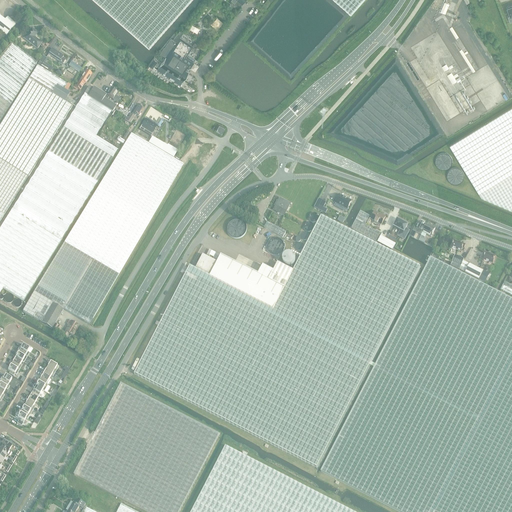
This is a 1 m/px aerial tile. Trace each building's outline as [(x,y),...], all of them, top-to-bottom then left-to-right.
[(94,0),(149,47),(189,0),(94,0)] [(232,2),(230,4),(238,10),(242,5),(245,0),(236,0),(237,0),(234,4),(232,2)] [(334,0),(351,14),(363,0),(334,0)] [(428,24),(432,16),(426,13),(422,21),(428,24)] [(0,31),(6,37),(14,27),(16,24),(8,16),(5,20),(0,16),(0,31)] [(217,26),(221,21),(217,18),(213,22),(217,26)] [(36,49),(41,43),(34,37),(37,33),(31,29),(23,39),(36,49)] [(164,47),(160,54),(166,58),(171,49),(178,38),(179,39),(184,32),(180,30),(176,35),(173,40),(171,39),(171,40),(170,39),(164,48),(164,47)] [(165,58),(165,59),(186,71),(187,70),(188,68),(189,69),(189,68),(193,63),(195,60),(187,54),(192,46),(179,39),(178,38),(171,49),(166,58),(165,58)] [(0,120),(37,62),(12,43),(0,58),(0,120)] [(194,43),(191,49),(196,52),(201,49),(200,44),(194,43)] [(59,62),(58,64),(60,65),(61,63),(62,64),(65,60),(62,58),(63,56),(52,49),(48,54),(59,62)] [(47,60),(46,58),(42,56),(38,64),(48,70),(51,66),(45,63),(47,60)] [(152,68),(154,65),(156,67),(160,62),(155,59),(154,60),(153,59),(149,65),(152,68)] [(165,59),(157,71),(174,82),(179,85),(182,81),(188,72),(186,71),(165,59)] [(71,62),(69,66),(78,72),(81,68),(71,62)] [(325,136),(400,163),(417,153),(420,149),(445,135),(443,132),(436,129),(400,66),(395,62),(393,63),(387,70),(388,67),(345,118),(340,121),(338,120),(325,136)] [(72,106),(64,101),(52,94),(61,80),(37,66),(25,84),(4,119),(0,124),(0,220),(3,216),(72,106)] [(457,114),(472,108),(460,80),(469,69),(458,74),(455,67),(453,68),(452,69),(448,73),(446,71),(449,79),(428,88),(432,99),(435,95),(431,91),(453,82),(455,88),(447,92),(452,104),(451,104),(453,110),(451,111),(454,113),(448,119),(445,116),(447,120),(458,115),(457,114)] [(85,84),(87,82),(91,74),(86,71),(75,88),(79,91),(84,83),(85,84)] [(67,84),(61,80),(52,94),(64,101),(69,93),(64,90),(67,84)] [(89,87),(84,93),(88,96),(88,97),(102,106),(111,112),(112,112),(113,110),(115,107),(116,106),(107,100),(109,97),(106,95),(105,94),(98,90),(94,87),(92,89),(89,87)] [(110,88),(106,95),(109,97),(118,103),(121,99),(115,95),(117,93),(116,91),(115,91),(114,91),(110,88)] [(39,166),(12,209),(61,240),(62,240),(118,150),(96,136),(111,112),(102,106),(88,97),(84,95),(66,124),(39,166)] [(143,109),(137,106),(131,115),(130,114),(128,119),(126,117),(125,119),(124,120),(130,123),(135,115),(138,117),(143,109)] [(511,107),(486,123),(449,146),(483,200),(511,212),(511,107)] [(145,119),(139,129),(151,137),(153,133),(157,126),(145,119)] [(181,131),(177,140),(181,142),(186,134),(181,131)] [(120,152),(22,311),(41,322),(53,303),(63,309),(85,322),(89,324),(183,164),(171,157),(131,134),(120,152)] [(119,135),(116,140),(123,144),(125,141),(120,138),(121,137),(119,135)] [(152,137),(150,141),(161,148),(163,144),(152,137)] [(335,203),(334,206),(341,210),(343,207),(347,209),(351,201),(346,199),(344,197),(344,198),(339,195),(335,203)] [(276,205),(275,208),(279,210),(277,213),(284,217),(291,204),(280,198),(278,201),(277,200),(275,205),(276,205)] [(318,199),(314,207),(325,213),(327,209),(323,207),(326,203),(318,199)] [(0,228),(0,292),(3,288),(23,301),(40,275),(61,241),(61,240),(12,209),(12,210),(0,228)] [(360,211),(351,228),(378,242),(377,243),(392,251),(396,245),(381,236),(382,234),(378,232),(375,230),(365,225),(370,216),(360,211)] [(380,227),(385,217),(380,215),(374,212),(371,220),(374,221),(373,224),(380,227)] [(135,373),(134,374),(170,393),(316,468),(369,365),(370,362),(419,267),(321,217),(293,271),(278,263),(273,271),(263,266),(258,275),(221,256),(218,261),(217,263),(203,256),(196,270),(193,268),(190,267),(189,267),(189,268),(160,324),(135,373)] [(408,224),(397,219),(394,226),(401,229),(398,235),(405,239),(409,230),(406,228),(408,224)] [(267,222),(264,228),(283,238),(286,232),(267,222)] [(413,231),(420,235),(421,235),(425,225),(420,222),(418,225),(416,224),(413,231)] [(421,235),(420,235),(418,240),(422,242),(426,234),(431,237),(435,229),(426,224),(425,225),(421,235)] [(464,249),(465,245),(454,241),(451,248),(461,252),(461,251),(463,252),(464,249)] [(493,264),(495,257),(484,253),(483,256),(484,257),(483,260),(488,262),(488,263),(492,264),(492,263),(493,264)] [(283,266),(294,266),(295,255),(284,254),(283,266)] [(450,265),(459,270),(464,272),(468,264),(463,261),(464,259),(455,255),(452,262),(450,265)] [(511,511),(511,299),(430,258),(320,472),(398,511),(511,511)] [(483,271),(468,264),(464,272),(483,282),(488,273),(483,271)] [(505,281),(500,290),(511,295),(511,283),(511,285),(505,281)] [(53,303),(41,322),(52,329),(63,309),(53,303)] [(74,331),(77,326),(68,321),(66,324),(68,326),(63,336),(66,338),(68,334),(72,336),(75,332),(74,331)] [(52,330),(57,332),(58,333),(59,331),(63,333),(63,332),(60,330),(62,327),(56,324),(52,330)] [(27,352),(30,348),(26,345),(25,347),(23,345),(21,348),(19,347),(17,351),(27,357),(29,353),(27,352)] [(24,363),(27,357),(17,351),(15,354),(17,355),(15,358),(22,362),(24,363)] [(20,365),(22,362),(15,358),(12,364),(20,369),(22,366),(20,365)] [(55,369),(57,366),(48,361),(47,362),(50,363),(47,368),(55,373),(57,370),(55,369)] [(16,375),(20,369),(12,364),(8,371),(10,372),(9,374),(13,376),(15,374),(16,375)] [(63,369),(65,370),(62,377),(66,378),(70,368),(65,366),(63,369)] [(55,373),(47,368),(45,367),(43,371),(45,372),(44,373),(42,372),(41,373),(50,378),(51,376),(53,377),(55,373)] [(46,384),(50,378),(41,373),(40,375),(42,376),(41,377),(40,376),(38,380),(39,381),(46,384)] [(8,386),(12,379),(5,376),(3,378),(2,377),(0,379),(0,381),(1,382),(8,386)] [(48,385),(46,384),(39,381),(37,385),(34,384),(34,386),(42,391),(44,392),(48,385)] [(7,390),(10,387),(8,386),(1,382),(0,383),(0,389),(4,392),(6,389),(7,390)] [(121,384),(74,475),(145,511),(179,511),(219,434),(121,384)] [(39,397),(42,391),(34,386),(33,387),(35,388),(34,390),(32,389),(30,392),(32,393),(39,397)] [(35,403),(39,397),(32,393),(29,398),(27,397),(26,398),(35,403)] [(33,406),(35,403),(26,398),(25,399),(28,401),(25,405),(33,410),(35,407),(33,406)] [(29,416),(33,410),(25,405),(22,410),(20,409),(19,410),(21,412),(29,416)] [(27,420),(29,416),(21,412),(18,417),(16,415),(15,417),(19,419),(18,421),(23,424),(26,419),(27,420)] [(33,428),(34,426),(37,427),(41,418),(37,416),(32,428),(33,428)] [(9,451),(12,446),(4,441),(1,446),(9,451)] [(9,451),(1,446),(0,447),(0,451),(6,455),(9,451)] [(251,511),(272,471),(225,446),(191,511),(251,511)] [(352,511),(272,471),(251,511),(352,511)] [(83,509),(85,504),(76,498),(69,511),(76,511),(80,507),(83,509)]
